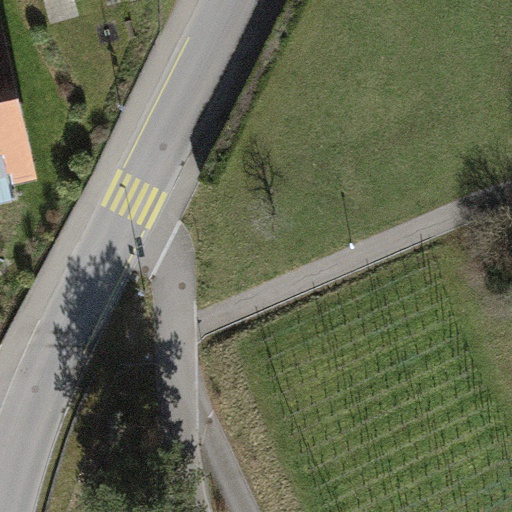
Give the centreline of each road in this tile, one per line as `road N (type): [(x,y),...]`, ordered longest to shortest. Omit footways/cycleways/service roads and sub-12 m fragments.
road 1 (residential): [(180,334),(511,193)]
road 2 (tertiary): [(140,208),(32,419)]
road 3 (tertiary): [(242,0),(140,208)]
road 4 (residential): [(180,334),(166,422),(186,511)]
road 5 (residential): [(140,208),(164,260),(180,334)]
